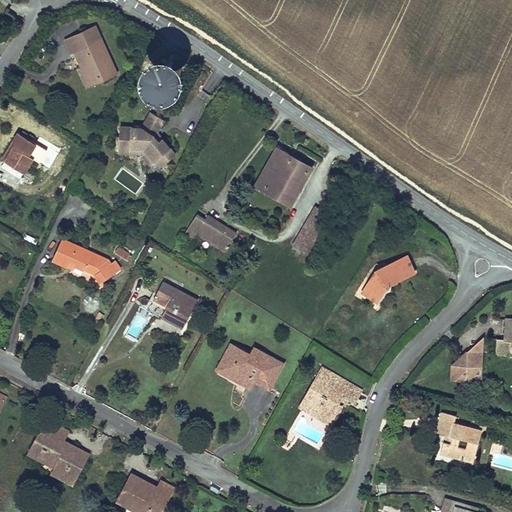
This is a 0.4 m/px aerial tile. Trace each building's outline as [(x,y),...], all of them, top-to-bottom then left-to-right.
[(62,54),(66,52),(91,40),(86,30),(57,43),(62,54)] [(108,77),(91,40),(66,52),(73,67),(80,83),(91,78),(93,84),(108,77)] [(78,91),(93,84),(91,78),(80,83),(73,67),(68,69),(78,91)] [(158,73),(155,72),(153,72),(150,72),(148,73),(146,75),(144,77),(143,79),(142,81),(142,84),(143,86),(144,89),(146,91),(148,92),(151,93),(153,93),(156,93),(158,92),(160,90),(162,88),(163,86),(164,83),(164,81),(163,78),(162,76),(160,74),(158,73)] [(115,130),(116,149),(140,148),(151,161),(158,156),(163,162),(172,155),(159,139),(157,140),(152,134),(153,132),(160,120),(147,113),(138,129),(115,130)] [(0,159),(0,165),(17,175),(26,159),(22,157),(28,145),(11,135),(5,145),(8,147),(0,159)] [(22,157),(26,159),(33,148),(28,145),(22,157)] [(140,148),(116,149),(116,155),(138,154),(147,165),(151,161),(140,148)] [(283,205),(305,168),(271,149),(250,186),(283,205)] [(158,156),(151,161),(157,167),(163,162),(158,156)] [(280,211),(283,205),(250,186),(246,192),(280,211)] [(307,210),(302,218),(315,226),(320,218),(307,210)] [(296,258),(315,226),(302,218),(283,251),(296,258)] [(220,257),(231,238),(200,222),(197,226),(188,222),(177,242),(187,247),(190,241),(220,257)] [(97,263),(54,243),(42,266),(58,273),(63,263),(68,265),(65,271),(74,275),(76,270),(78,271),(80,267),(89,271),(92,274),(85,280),(91,288),(113,273),(105,264),(100,268),(97,263)] [(118,246),(114,253),(127,260),(131,253),(118,246)] [(384,282),(407,273),(400,256),(369,269),(354,292),(369,302),(384,282)] [(189,303),(155,285),(148,299),(160,305),(158,310),(145,304),(143,307),(156,314),(153,318),(175,329),(189,303)] [(160,305),(148,299),(145,304),(158,310),(160,305)] [(511,316),(503,315),(499,336),(498,341),(493,341),(490,351),(504,353),(508,350),(511,355),(511,354),(511,316)] [(172,335),(175,329),(153,318),(152,317),(149,323),(172,335)] [(473,338),(458,352),(474,352),(473,338)] [(224,345),(221,351),(232,356),(235,351),(224,345)] [(261,389),(275,364),(246,349),(243,355),(235,351),(232,356),(221,351),(210,371),(222,378),(226,370),(237,376),(233,383),(242,388),(246,381),(252,370),(257,372),(251,383),(261,389)] [(475,369),(474,352),(458,352),(458,359),(450,360),(446,365),(447,384),(467,384),(467,375),(475,369)] [(458,359),(458,352),(450,360),(458,359)] [(347,403),(353,392),(324,375),(326,372),(314,365),(297,394),(300,396),(296,405),(313,415),(315,414),(328,421),(331,415),(330,413),(335,405),(331,402),(334,396),(341,400),(347,403)] [(222,378),(233,383),(237,376),(226,370),(222,378)] [(246,381),(251,383),(257,372),(252,370),(246,381)] [(331,402),(335,405),(337,406),(341,400),(334,396),(331,402)] [(313,415),(296,405),(292,409),(323,428),(328,421),(315,414),(313,415)] [(437,451),(470,459),(477,428),(450,422),(452,414),(439,411),(434,432),(447,435),(445,442),(440,441),(437,451)] [(405,426),(427,426),(427,412),(405,412),(405,426)] [(36,433),(59,445),(63,437),(40,425),(36,433)] [(36,433),(23,458),(40,467),(51,473),(48,478),(67,488),(82,459),(74,455),(72,459),(62,454),(60,457),(54,454),(58,447),(59,445),(36,433)] [(281,445),(285,437),(278,433),(274,441),(281,445)] [(72,459),(74,455),(58,447),(54,454),(60,457),(62,454),(72,459)] [(46,481),(48,478),(51,473),(40,467),(36,476),(46,481)] [(124,480),(137,487),(139,484),(125,477),(124,480)] [(65,491),(67,488),(48,478),(46,481),(65,491)] [(124,480),(112,503),(122,508),(129,511),(156,511),(160,505),(147,498),(149,493),(142,490),(140,493),(135,490),(137,487),(124,480)] [(147,498),(160,505),(167,491),(154,484),(149,493),(147,498)] [(453,502),(442,499),(439,511),(476,511),(474,511),(475,507),(464,505),(462,510),(453,507),(453,502)]
